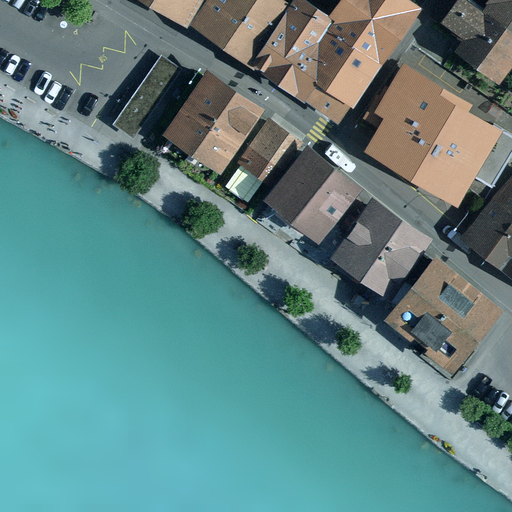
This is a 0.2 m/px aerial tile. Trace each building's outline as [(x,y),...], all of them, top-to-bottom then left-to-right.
[(162,0),(186,14),(194,0),(162,0)] [(274,0),(213,0),(200,19),(257,58),(282,22),(281,21),(289,10),(274,0)] [(411,8),(399,0),(347,0),(329,25),(327,29),(306,64),(316,71),(304,91),(333,112),(335,109),(347,106),(380,60),(375,56),(411,8)] [(462,46),(499,74),(511,56),(511,30),(487,12),(471,0),(442,0),(436,9),(446,18),(445,19),(469,37),(462,46)] [(511,0),(495,0),(487,12),(511,30),(511,0)] [(306,64),(327,29),(329,25),(293,3),(289,10),(281,21),(282,22),(257,58),(304,91),(316,71),(306,64)] [(112,122),(134,136),(182,67),(160,52),(112,122)] [(204,75),(169,126),(196,144),(231,93),(204,75)] [(369,112),(390,125),(380,142),(455,187),(488,133),(444,106),(448,99),(407,75),(389,106),(377,99),(369,112)] [(196,144),(223,163),(258,112),(231,93),(196,144)] [(257,138),(251,146),(281,167),(299,143),(269,121),(257,138)] [(242,158),(272,180),(281,167),(251,146),(242,158)] [(347,203),(342,199),(351,187),(308,153),(275,194),(318,229),(327,218),(332,222),(347,203)] [(511,176),(465,230),(504,262),(506,259),(511,250),(511,176)] [(378,291),(399,306),(433,261),(411,247),(419,237),(377,208),(365,225),(359,221),(339,250),(385,282),(378,291)] [(396,312),(453,356),(494,306),(437,260),(435,263),(433,261),(399,306),(396,312)]
